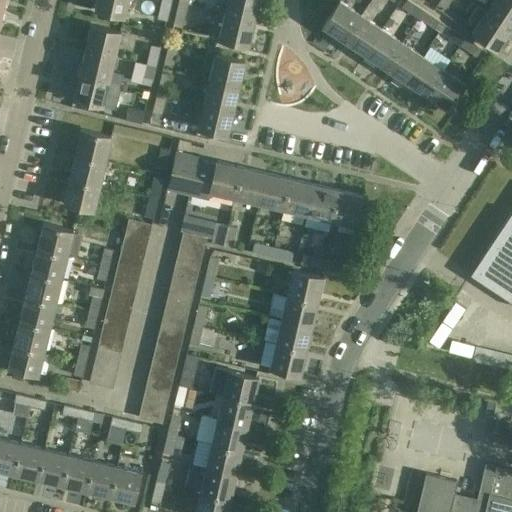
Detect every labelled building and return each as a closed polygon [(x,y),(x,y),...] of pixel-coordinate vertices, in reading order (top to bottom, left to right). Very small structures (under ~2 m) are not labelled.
[(128,0),(96,0),(95,9),(125,16),(128,0)] [(166,20),(171,1),(168,0),(161,0),(157,18),(166,20)] [(227,0),(225,13),(255,20),(259,0),(227,0)] [(323,26),(345,40),(362,15),(340,0),(323,26)] [(406,0),(402,6),(419,17),(424,9),(409,0),(406,0)] [(511,27),(511,0),(493,0),(486,11),(511,27)] [(183,24),(187,4),(179,2),(174,22),(183,24)] [(471,15),(480,20),(472,32),(498,49),(511,27),(486,11),(477,5),(471,15)] [(424,9),(419,17),(436,27),(441,19),(424,9)] [(255,20),(225,13),(219,38),(249,45),(255,20)] [(345,40),(365,54),(382,28),(362,15),(345,40)] [(85,49),(115,56),(121,31),(91,24),(85,49)] [(444,33),(460,44),(465,37),(449,26),(444,33)] [(365,54),(386,67),(403,42),(382,28),(365,54)] [(465,37),(460,44),(477,55),(482,48),(465,37)] [(386,67),(406,81),(423,56),(403,42),(386,67)] [(173,64),(178,45),(169,43),(164,62),(173,64)] [(151,44),(147,64),(155,66),(160,47),(151,44)] [(85,49),(79,73),(109,81),(120,83),(123,73),(112,70),(115,56),(85,49)] [(209,79),(239,86),(245,61),(215,54),(209,79)] [(406,81),(427,95),(444,69),(423,56),(406,81)] [(155,66),(147,64),(142,83),(151,85),(155,66)] [(465,83),(444,69),(427,95),(448,109),(465,83)] [(162,72),(157,91),(166,93),(171,74),(162,72)] [(118,84),(109,82),(109,81),(79,73),(74,98),(104,105),(104,104),(112,106),(118,84)] [(341,97),(349,86),(337,78),(329,89),(341,97)] [(209,79),(204,102),(234,109),(239,86),(209,79)] [(166,93),(157,91),(153,111),(161,113),(166,93)] [(228,134),(234,109),(204,102),(198,127),(228,134)] [(129,108),(126,120),(140,123),(143,111),(129,108)] [(75,154),(106,161),(112,136),(81,129),(75,154)] [(170,149),(161,147),(157,167),(165,169),(170,149)] [(211,191),(235,197),(242,166),(217,160),(216,163),(201,160),(201,157),(177,151),(168,188),(209,198),(211,191)] [(75,154),(70,178),(100,185),(106,161),(75,154)] [(235,197),(260,202),(267,172),(242,166),(235,197)] [(260,202),(284,208),(291,178),(267,172),(260,202)] [(154,177),(150,197),(158,199),(163,179),(154,177)] [(100,185),(70,178),(64,202),(94,209),(100,185)] [(284,208),(307,214),(314,184),(291,178),(284,208)] [(307,214),(331,219),(338,189),(314,184),(307,214)] [(338,189),(331,219),(356,225),(363,195),(338,189)] [(158,199),(150,197),(145,216),(154,218),(158,199)] [(511,211),(472,273),(511,299),(511,211)] [(126,230),(150,235),(152,224),(129,218),(126,230)] [(44,222),(37,247),(67,255),(73,230),(44,222)] [(215,243),(224,245),(228,225),(220,223),(215,243)] [(237,227),(228,225),(224,245),(232,247),(237,227)] [(150,235),(126,230),(123,241),(147,247),(150,235)] [(181,243),(204,249),(207,237),(183,231),(181,243)] [(147,247),(123,241),(121,253),(144,259),(147,247)] [(201,260),(204,249),(181,243),(178,254),(201,260)] [(252,252),(272,256),(274,248),(254,243),(252,252)] [(32,271),(61,279),(67,255),(37,247),(32,271)] [(105,247),(101,263),(109,265),(113,249),(105,247)] [(293,252),(274,248),(272,256),(291,261),(293,252)] [(144,259),(121,253),(118,265),(141,270),(144,259)] [(201,260),(178,254),(175,266),(198,272),(201,260)] [(206,276),(224,280),(229,256),(220,254),(219,258),(210,256),(206,276)] [(301,263),(320,267),(322,259),(303,254),(301,263)] [(322,259),(320,267),(340,272),(342,264),(322,259)] [(109,265),(101,263),(97,278),(106,280),(109,265)] [(138,282),(141,270),(118,265),(115,276),(138,282)] [(198,272),(175,266),(172,278),(195,283),(198,272)] [(293,270),(287,295),(318,302),(323,277),(293,270)] [(32,271),(26,295),(56,303),(61,279),(32,271)] [(135,294),(138,282),(115,276),(112,288),(135,294)] [(229,281),(224,280),(206,276),(201,295),(210,297),(211,290),(227,293),(229,281)] [(195,283),(172,278),(169,289),(193,295),(195,283)] [(93,296),(89,311),(98,313),(104,288),(90,285),(88,294),(93,296)] [(133,306),(135,294),(112,288),(109,300),(133,306)] [(193,295),(169,289),(167,301),(190,307),(193,295)] [(20,319),(50,326),(56,303),(26,295),(20,319)] [(318,302),(287,295),(282,318),(312,325),(318,302)] [(130,317),(133,306),(109,300),(106,311),(130,317)] [(190,307),(167,301),(164,312),(187,318),(190,307)] [(194,323),(203,325),(207,306),(199,304),(194,323)] [(98,313),(89,311),(86,326),(94,328),(98,313)] [(104,323),(127,329),(130,317),(106,311),(104,323)] [(187,318),(164,312),(161,324),(184,330),(187,318)] [(282,318),(276,342),(307,349),(312,325),(282,318)] [(20,319),(14,343),(44,350),(50,326),(20,319)] [(101,335),(124,341),(127,329),(104,323),(101,335)] [(203,325),(194,323),(189,343),(198,345),(203,325)] [(158,336),(182,341),(184,330),(161,324),(158,336)] [(98,347),(121,352),(124,341),(101,335),(98,347)] [(155,347),(179,353),(182,341),(158,336),(155,347)] [(250,362),(259,364),(265,338),(256,336),(250,362)] [(64,340),(62,351),(73,353),(75,341),(64,340)] [(266,341),(261,364),(271,366),(270,367),(301,374),(307,349),(276,342),(276,343),(266,341)] [(44,350),(14,343),(8,368),(38,375),(44,350)] [(462,358),(486,363),(489,348),(465,343),(462,358)] [(81,344),(78,359),(86,361),(90,346),(81,344)] [(95,358),(118,364),(121,352),(98,347),(95,358)] [(153,359),(176,364),(179,353),(155,347),(153,359)] [(187,354),(182,375),(191,377),(192,377),(197,356),(187,354)] [(92,370),(116,376),(118,364),(95,358),(92,370)] [(86,361),(78,359),(74,374),(83,376),(86,361)] [(150,370),(173,376),(176,364),(153,359),(150,370)] [(210,391),(223,394),(253,401),(259,377),(216,366),(210,391)] [(116,376),(92,370),(90,382),(113,387),(116,376)] [(147,382),(170,388),(173,376),(150,370),(147,382)] [(375,388),(389,389),(391,377),(377,375),(375,388)] [(67,379),(65,389),(76,391),(78,382),(67,379)] [(170,388),(147,382),(144,393),(168,399),(170,388)] [(183,406),(188,386),(179,384),(175,404),(183,406)] [(14,402),(15,402),(12,414),(26,417),(29,405),(30,405),(32,397),(16,393),(14,402)] [(168,399),(144,393),(141,405),(165,411),(168,399)] [(253,401),(223,394),(217,418),(247,426),(253,401)] [(32,397),(30,405),(45,409),(47,400),(32,397)] [(62,413),(78,417),(80,408),(64,404),(62,413)] [(165,411),(141,405),(139,417),(162,422),(165,411)] [(95,412),(80,408),(78,417),(93,420),(95,412)] [(173,413),(168,432),(176,434),(181,415),(173,413)] [(126,428),(128,419),(113,416),(110,425),(126,428)] [(247,426),(217,418),(212,443),(242,450),(247,426)] [(128,419),(126,428),(141,432),(143,423),(128,419)] [(511,424),(495,420),(491,436),(511,440),(511,424)] [(176,434),(168,432),(163,452),(172,454),(176,434)] [(0,469),(14,473),(21,443),(0,437),(0,469)] [(14,473),(38,478),(45,448),(21,443),(14,473)] [(242,450),(212,443),(206,467),(236,474),(242,450)] [(38,478),(62,484),(69,454),(45,448),(38,478)] [(62,484),(86,490),(93,460),(69,454),(62,484)] [(86,490),(110,495),(117,466),(93,460),(86,490)] [(161,461),(156,481),(165,483),(169,463),(161,461)] [(427,472),(417,511),(511,511),(511,469),(505,468),(506,466),(496,464),(495,465),(485,463),(480,484),(492,486),(488,502),(455,494),(458,480),(427,472)] [(142,471),(117,466),(110,495),(135,501),(142,471)] [(206,467),(200,491),(230,498),(236,474),(206,467)] [(165,483),(156,481),(152,500),(160,502),(165,483)] [(227,511),(230,498),(200,491),(195,511),(227,511)]
